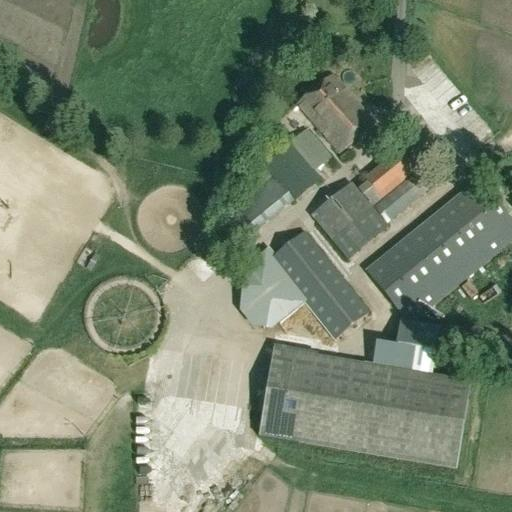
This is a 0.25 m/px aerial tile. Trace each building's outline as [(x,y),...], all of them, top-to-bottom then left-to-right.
[(298,107),(340,155),(375,124),(333,76),(298,107)] [(449,121),(454,139),(467,135),(463,117),(449,121)] [(253,178),(268,195),(214,238),(230,256),(282,212),(321,182),(314,175),(331,160),(309,133),(291,147),(253,178)] [(361,179),(366,184),(382,202),(405,182),(407,184),(429,164),(409,138),(361,179)] [(409,326),(511,243),(511,223),(479,183),(367,274),(409,326)] [(389,228),(373,209),(358,191),(352,184),(311,218),(348,262),(389,228)] [(403,209),(418,198),(410,188),(396,199),(403,209)] [(271,262),(336,342),(370,315),(306,234),(271,262)] [(375,362),(412,363),(413,335),(376,334),(375,362)] [(470,386),(456,384),(274,354),(259,440),(441,471),(456,473),(470,386)] [(193,414),(188,425),(206,434),(212,424),(193,414)] [(208,442),(219,455),(231,445),(221,432),(208,442)]
